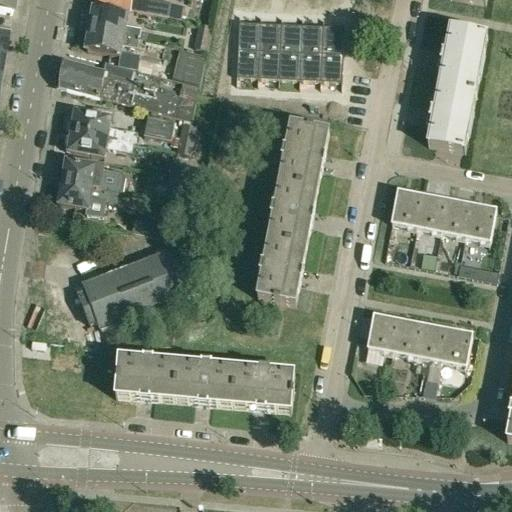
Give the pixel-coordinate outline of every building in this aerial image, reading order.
[(0,0),(0,15),(12,17),(15,0),(0,0)] [(97,0),(96,8),(168,21),(171,7),(134,0),(97,0)] [(486,7),(487,0),(448,0),(449,1),(486,8),(486,7)] [(91,33),(140,42),(141,32),(126,30),(128,19),(94,13),(91,33)] [(240,28),(238,55),(260,56),(261,29),(240,28)] [(211,31),(200,29),(195,53),(207,55),(211,31)] [(260,56),(281,57),(282,30),(261,29),(260,56)] [(301,58),(303,30),(282,30),(281,57),(301,58)] [(301,58),(322,59),(323,31),(303,30),(301,58)] [(322,59),(344,60),(345,32),(323,31),(322,59)] [(138,52),(140,42),(91,33),(87,54),(120,60),(122,49),(138,52)] [(442,62),(482,70),(487,42),(488,42),(488,41),(450,34),(450,35),(451,35),(446,58),(443,57),(442,62)] [(0,59),(5,60),(8,39),(0,38),(0,59)] [(155,60),(163,62),(165,54),(166,49),(146,45),(143,57),(155,60)] [(260,56),(238,55),(237,82),(259,83),(260,56)] [(260,56),(259,83),(279,84),(281,57),(260,56)] [(279,84),(300,85),(301,58),(281,57),(279,84)] [(321,86),(322,59),(301,58),(300,85),(321,86)] [(342,87),(344,60),(322,59),(321,86),(342,87)] [(476,99),(482,70),(442,62),(441,68),(444,68),(440,92),(476,99)] [(70,66),(69,66),(65,65),(65,66),(60,92),(64,93),(193,126),(196,106),(175,100),(176,96),(132,85),(135,75),(107,68),(105,75),(70,66)] [(200,71),(181,66),(178,78),(177,82),(196,87),(198,81),(200,71)] [(471,127),(476,99),(440,92),(435,115),(432,114),(431,120),(471,127)] [(118,143),(136,147),(138,136),(124,133),(124,135),(110,132),(112,122),(76,116),(75,124),(72,124),(70,136),(118,144),(118,143)] [(466,155),(471,127),(431,120),(430,125),(433,125),(429,148),(428,148),(428,150),(466,157),(466,156),(466,155)] [(171,147),(175,127),(147,122),(144,142),(171,147)] [(193,160),(198,132),(184,129),(178,157),(193,160)] [(288,154),(325,161),(329,138),(330,138),(330,137),(292,129),(292,131),(288,154)] [(136,147),(118,143),(118,144),(70,136),(68,148),(70,148),(69,156),(105,162),(106,152),(132,157),(134,147),(136,147)] [(322,177),(325,161),(288,154),(281,187),(318,194),(322,177)] [(123,177),(96,172),(96,171),(67,165),(67,168),(64,167),(62,179),(65,180),(64,187),(120,197),(125,198),(127,184),(123,177)] [(171,167),(169,179),(195,183),(197,171),(171,167)] [(183,205),(187,183),(170,181),(166,202),(183,205)] [(118,208),(120,197),(64,187),(62,194),(59,193),(57,206),(60,206),(60,208),(88,213),(87,218),(103,221),(106,206),(118,208)] [(314,218),(318,194),(281,187),(276,211),(314,218)] [(417,234),(423,201),(399,196),(393,229),(417,234)] [(442,239),(448,206),(423,201),(417,234),(442,239)] [(466,243),(472,211),(448,206),(442,239),(466,243)] [(307,252),(314,218),(276,211),(270,245),(307,252)] [(472,211),(466,243),(491,248),(497,215),(472,211)] [(179,235),(175,235),(148,231),(146,240),(177,245),(178,238),(179,235)] [(302,276),(307,252),(270,245),(265,268),(302,276)] [(435,273),(437,260),(432,259),(426,258),(424,272),(435,274),(435,273)] [(296,309),(302,276),(265,268),(259,301),(258,301),(258,303),(296,310),(297,309),(296,309)] [(473,282),(475,271),(471,270),(462,268),(460,279),(464,280),(473,282)] [(393,359),(399,326),(375,321),(368,354),(393,359)] [(418,363),(424,331),(399,326),(393,359),(418,363)] [(442,368),(448,335),(424,331),(418,363),(442,368)] [(448,335),(442,368),(467,373),(473,340),(448,335)] [(151,405),(155,367),(121,364),(121,363),(120,363),(116,402),(118,402),(151,405)] [(175,407),(179,369),(155,367),(151,405),(175,407)] [(209,410),(213,372),(179,369),(175,407),(209,410)] [(234,412),(237,374),(213,372),(209,410),(234,412)] [(268,415),(271,377),(237,374),(234,412),(268,415)] [(271,377),(268,415),(291,417),(292,418),(296,379),(295,379),(294,379),(271,377)] [(428,400),(430,400),(432,400),(435,401),(435,400),(438,387),(427,385),(424,399),(428,400)]
